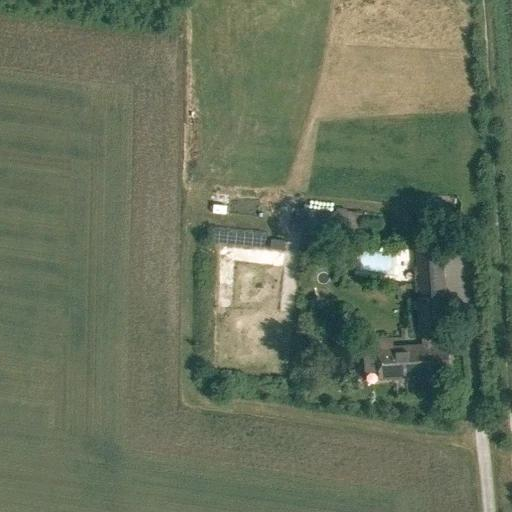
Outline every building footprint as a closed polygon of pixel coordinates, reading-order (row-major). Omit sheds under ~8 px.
[(292,228),(358,238),(360,226),(294,216),(292,228)] [(219,235),(235,236),(236,226),(220,225),(219,235)] [(300,252),(323,256),(326,242),(303,237),(300,252)] [(270,249),(284,251),(286,241),(271,239),(270,249)] [(379,378),(449,373),(447,343),(432,343),(431,327),(442,326),(440,294),(445,294),(441,240),(416,241),(420,295),(417,296),(419,328),(422,328),(423,344),(391,346),(365,348),(366,371),(379,370),(379,378)]
